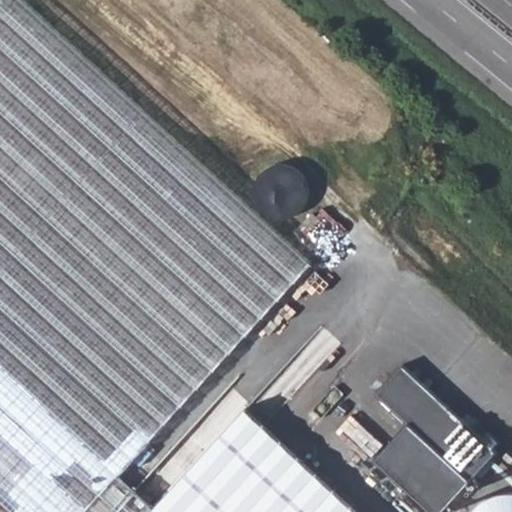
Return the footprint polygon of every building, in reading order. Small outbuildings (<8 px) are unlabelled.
[(116,476),(312,263),(23,0),(0,0),(0,511),(146,511),(151,507),(116,476)] [(290,159),(262,179),(284,210),(313,191),(290,159)] [(263,417),(340,342),(325,327),(248,402),(263,417)] [(410,420),(376,459),(437,511),(445,511),(502,447),(404,362),(378,393),(410,420)] [(354,511),(241,408),(151,507),(146,511),(354,511)] [(466,511),(511,511),(511,491),(466,510),(466,511)]
